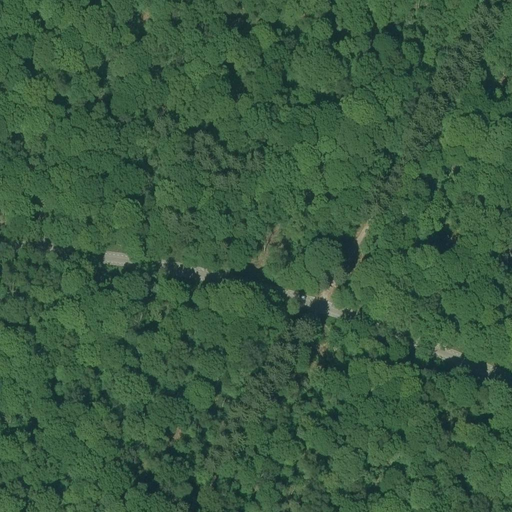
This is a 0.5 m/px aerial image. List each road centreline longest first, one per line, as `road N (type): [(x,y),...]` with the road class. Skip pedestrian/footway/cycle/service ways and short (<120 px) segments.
road 1 (tertiary): [(0,244),(129,260),(278,293),(511,381)]
road 2 (unknown): [(511,240),(423,218),(380,136),(345,93),(283,47),(208,18),(188,0)]
road 3 (track): [(307,324),(504,0)]
road 4 (track): [(193,511),(307,324)]
